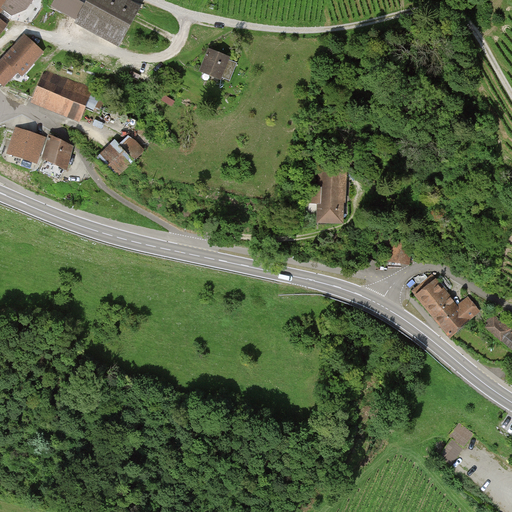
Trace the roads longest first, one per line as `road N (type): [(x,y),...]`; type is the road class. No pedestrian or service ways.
road 1 (track): [(149,0),(188,15),(298,31),(431,7),(459,13),(511,93)]
road 2 (primary): [(0,194),(138,244),(326,285),(381,305)]
road 3 (residential): [(2,110),(61,130),(105,187),(183,232)]
road 4 (primary): [(381,305),(511,402)]
